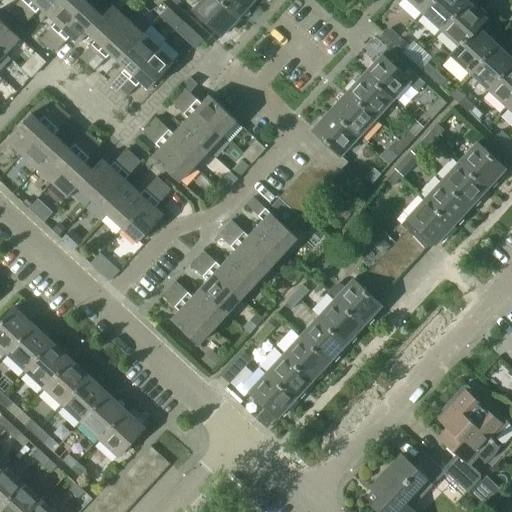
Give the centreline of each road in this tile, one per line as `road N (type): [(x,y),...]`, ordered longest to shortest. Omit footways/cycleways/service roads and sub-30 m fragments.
road 1 (residential): [(100,307),(172,232),(224,211),(294,131),(225,71)]
road 2 (residential): [(311,495),(511,279)]
road 3 (residential): [(238,433),(100,307)]
road 4 (residential): [(0,123),(46,73),(108,129)]
road 5 (residential): [(100,307),(0,216)]
